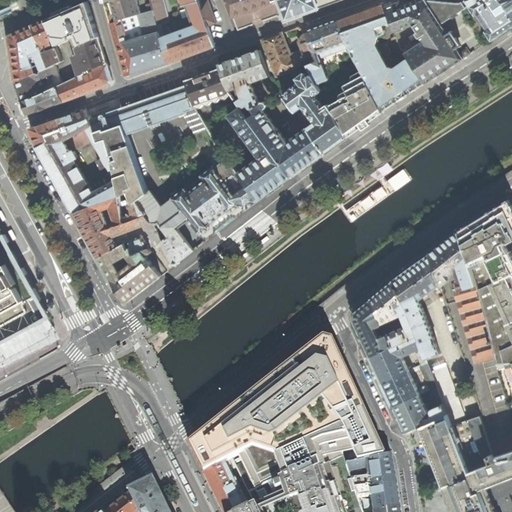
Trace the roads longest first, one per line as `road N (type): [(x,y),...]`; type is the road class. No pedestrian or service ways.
road 1 (residential): [(511,44),(96,332)]
road 2 (residential): [(103,346),(511,54)]
road 3 (residential): [(366,0),(120,86),(95,0)]
road 4 (residential): [(158,454),(333,311)]
road 5 (residential): [(511,184),(333,311)]
road 6 (residential): [(333,311),(403,454),(412,511)]
road 7 (residential): [(0,156),(96,332)]
road 8 (residential): [(0,184),(79,331)]
road 9 (residential): [(103,346),(158,454)]
